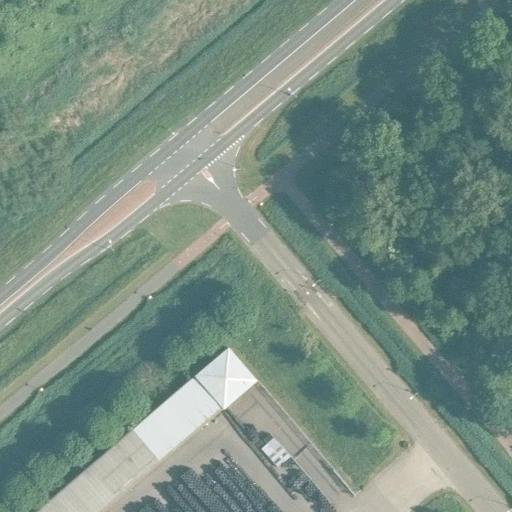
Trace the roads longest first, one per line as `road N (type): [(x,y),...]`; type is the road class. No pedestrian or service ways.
road 1 (unclassified): [(306,277),(508,511)]
road 2 (secondary): [(0,313),(201,154)]
road 3 (secondary): [(180,129),(0,288)]
road 4 (secondary): [(201,154),(379,0)]
road 5 (secondary): [(333,0),(180,129)]
road 6 (unclassified): [(306,277),(201,154)]
road 7 (unknown): [(449,442),(344,511)]
